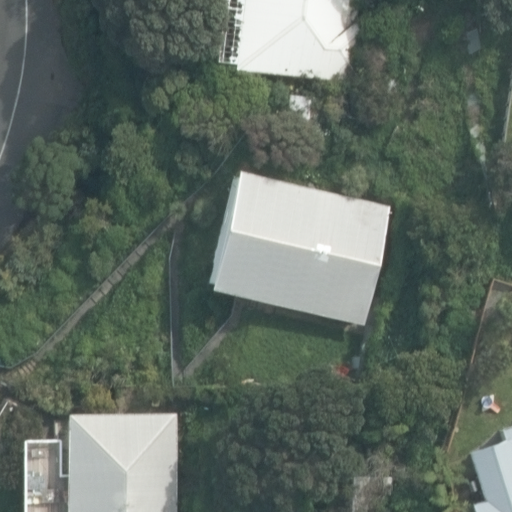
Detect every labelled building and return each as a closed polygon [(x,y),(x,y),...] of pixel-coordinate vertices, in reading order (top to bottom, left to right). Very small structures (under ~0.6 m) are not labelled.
[(223,62),(355,77),(363,14),(348,12),(349,0),(211,0),(205,53),(224,56),(223,62)] [(281,133),(355,141),(360,93),(329,90),(328,99),(286,94),(281,133)] [(200,277),(358,313),(385,198),(227,162),(200,277)] [(171,511),(170,413),(56,415),(57,440),(16,441),(17,511),(171,511)] [(469,494),(474,511),(511,511),(511,417),(501,421),(504,430),(465,442),(481,490),(469,494)] [(348,511),(390,511),(392,477),(350,475),(348,511)]
